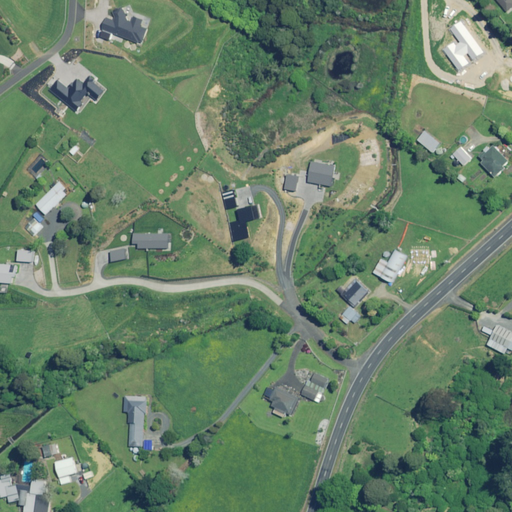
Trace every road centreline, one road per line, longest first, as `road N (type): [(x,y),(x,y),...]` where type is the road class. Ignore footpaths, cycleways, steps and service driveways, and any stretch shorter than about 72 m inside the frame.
road 1 (tertiary): [(511,226),(384,345),(338,431),(313,511)]
road 2 (residential): [(0,89),(66,36),(72,0)]
